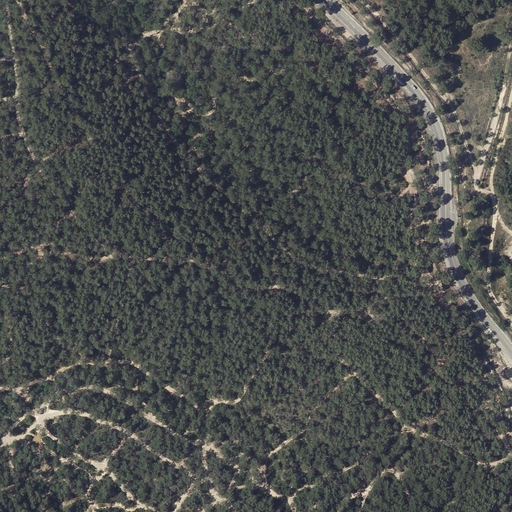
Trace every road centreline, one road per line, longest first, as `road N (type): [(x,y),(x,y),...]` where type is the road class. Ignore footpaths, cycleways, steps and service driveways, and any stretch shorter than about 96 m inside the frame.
road 1 (track): [(66,0),(124,43),(168,132),(283,250),(335,274),(439,287),(328,310),(194,263),(27,248),(0,258)]
road 2 (track): [(496,421),(498,401),(430,270),(398,121),(383,88),(368,78),(336,80),(297,50),(248,41),(186,0)]
road 3 (primary): [(324,0),(432,111),(444,144),(454,258),(511,350)]
road 4 (track): [(511,324),(488,281),(493,194),(474,186),(472,160),(446,100),(361,0)]
road 5 (track): [(37,422),(49,399),(93,386),(207,446),(298,511)]
road 6 (track): [(8,0),(22,133),(40,175),(83,229),(128,259)]
road 7 (track): [(0,389),(25,398),(37,422),(59,412),(118,427),(232,511)]
road 8 (track): [(511,456),(473,384),(443,378),(398,340),(406,326),(435,354),(482,367)]
road 9 (track): [(18,394),(75,363),(139,366),(208,415),(207,446)]
road 10 (track): [(72,214),(44,236),(25,293),(86,364)]
road 11 (track): [(153,511),(37,422),(19,436),(0,435)]
road 12 (track): [(511,40),(477,176)]
